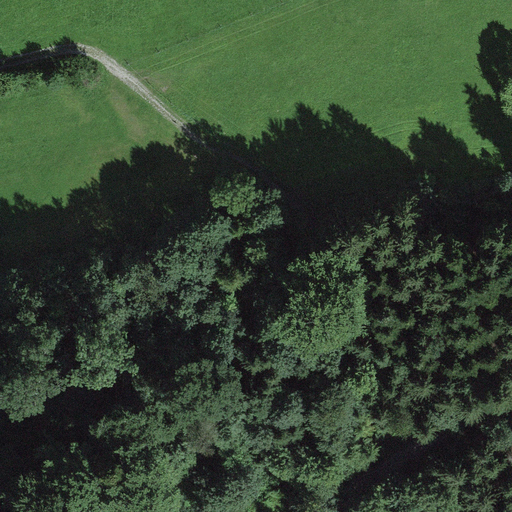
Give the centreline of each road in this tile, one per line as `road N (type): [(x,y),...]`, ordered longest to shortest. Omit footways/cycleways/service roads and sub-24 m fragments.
road 1 (track): [(0,67),(55,53),(90,56),(223,165),(391,457)]
road 2 (track): [(321,511),(391,457),(454,427),(511,419)]
